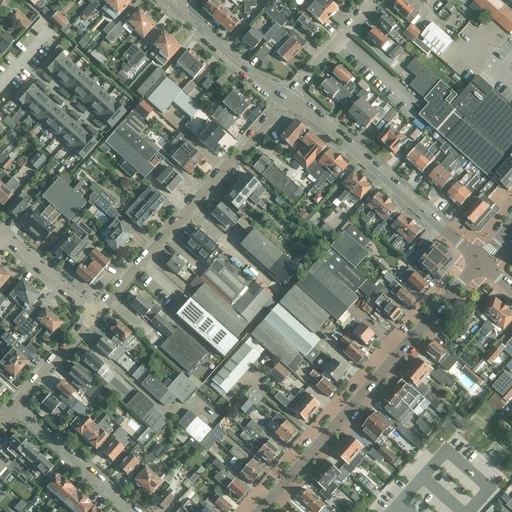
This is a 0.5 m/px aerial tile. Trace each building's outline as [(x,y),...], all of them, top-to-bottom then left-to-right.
[(96,0),(94,0),(85,11),(83,14),(87,18),(89,15),(90,15),(100,4),(96,0)] [(87,0),(90,3),(84,10),(85,11),(94,0),(87,0)] [(101,0),(100,2),(109,9),(117,0),(101,0)] [(127,0),(117,0),(109,9),(118,17),(131,3),(127,0)] [(211,0),(203,9),(212,18),(221,8),(212,0),(211,0)] [(326,0),(318,0),(315,4),(330,18),(337,9),(326,0)] [(411,24),(420,15),(403,0),(402,0),(394,9),(411,24)] [(511,13),(497,0),(472,0),(510,35),(511,32),(511,13)] [(252,50),(263,39),(267,43),(264,47),(271,39),(281,28),(293,15),(284,7),(279,13),(268,4),(262,11),(276,23),(265,35),(261,31),(259,34),(253,28),(242,41),(252,50)] [(330,18),(315,4),(307,12),(323,26),(330,18)] [(221,8),(212,18),(221,26),(230,16),(221,8)] [(125,24),(134,32),(147,17),(138,9),(125,24)] [(32,22),(18,10),(11,18),(24,31),(32,22)] [(51,13),(47,17),(56,25),(60,22),(51,13)] [(230,16),(221,26),(230,34),(239,24),(230,16)] [(379,24),(390,34),(390,35),(389,34),(388,35),(395,41),(396,39),(397,40),(400,36),(393,30),(397,26),(386,16),(379,24)] [(147,17),(134,32),(143,40),(156,25),(147,17)] [(312,38),(319,30),(305,18),(302,22),(296,17),(293,21),(312,38)] [(120,22),(115,18),(103,31),(108,35),(105,38),(105,39),(120,22)] [(120,22),(105,39),(111,44),(124,30),(124,26),(120,22)] [(422,36),(434,48),(433,49),(437,52),(438,51),(442,54),(453,41),(433,23),(422,36)] [(412,25),(408,30),(417,38),(421,33),(412,25)] [(280,44),(279,43),(287,33),(281,28),(271,39),(277,44),(278,43),(283,47),(282,48),(287,52),(289,50),(295,56),(306,44),(291,31),(280,44)] [(76,43),(80,37),(71,29),(67,35),(76,43)] [(382,50),(390,41),(376,29),(368,38),(382,50)] [(417,38),(408,30),(404,35),(413,43),(428,56),(431,51),(417,38)] [(7,32),(3,37),(10,43),(14,38),(7,32)] [(150,47),(154,50),(150,55),(155,59),(156,58),(172,40),(163,32),(150,47)] [(277,44),(271,39),(264,47),(270,52),(272,50),(276,54),(277,54),(288,64),(295,56),(289,50),(287,52),(282,48),(283,47),(278,43),(277,44)] [(172,40),(156,58),(160,61),(163,58),(167,62),(161,69),(159,67),(141,88),(139,86),(142,83),(137,78),(130,86),(143,98),(163,75),(166,78),(171,72),(168,69),(172,65),(168,62),(181,47),(172,40)] [(511,47),(506,42),(501,47),(511,56),(511,47)] [(122,57),(126,60),(122,65),(124,68),(116,76),(117,77),(141,50),(134,44),(122,57)] [(397,57),(404,49),(399,44),(392,53),(397,57)] [(57,49),(52,54),(57,59),(62,53),(57,49)] [(141,50),(117,77),(121,80),(132,68),(133,67),(135,68),(146,55),(141,50)] [(176,64),(177,64),(185,71),(197,58),(188,50),(176,64)] [(65,56),(60,61),(66,66),(71,61),(65,56)] [(197,58),(185,71),(190,76),(189,77),(192,80),(193,79),(206,65),(197,58)] [(442,81),(416,59),(408,69),(418,78),(411,86),(425,100),(435,89),(442,81)] [(73,63),(68,69),(74,74),(79,68),(73,63)] [(334,74),(346,85),(344,88),(351,94),(353,92),(355,90),(353,88),(356,85),(353,83),(356,80),(354,78),(341,66),(334,74)] [(217,81),(222,85),(232,73),(227,69),(217,81)] [(82,70),(77,76),(82,81),(87,75),(82,70)] [(461,79),(456,74),(452,78),(458,83),(461,79)] [(171,75),(168,78),(174,84),(177,81),(171,75)] [(511,120),(496,107),(504,99),(478,76),(472,83),(452,106),(511,158),(511,120)] [(90,78),(85,83),(91,88),(96,83),(90,78)] [(191,118),(199,109),(181,93),(166,79),(147,100),(162,114),(173,102),(191,118)] [(206,91),(213,83),(208,79),(201,86),(206,91)] [(334,80),(331,82),(329,80),(321,88),(333,99),(335,97),(347,108),(351,103),(354,100),(356,98),(351,94),(344,88),(341,85),(338,89),(337,88),(340,85),(334,80)] [(366,92),(370,87),(362,80),(358,85),(366,92)] [(197,87),(190,81),(182,91),(188,96),(197,87)] [(442,81),(435,89),(425,100),(430,104),(420,116),(432,126),(451,104),(458,96),(442,81)] [(98,85),(93,91),(99,95),(104,90),(98,85)] [(23,89),(19,94),(24,99),(29,93),(23,89)] [(363,90),(356,98),(354,100),(358,104),(349,114),(358,121),(371,106),(366,102),(368,99),(368,96),(367,94),(363,90)] [(234,91),(222,104),(211,117),(207,114),(204,118),(208,122),(212,118),(219,124),(242,98),(234,91)] [(107,92),(102,98),(107,103),(112,97),(107,92)] [(32,96),(27,101),(32,106),(37,101),(32,96)] [(242,98),(219,124),(227,132),(251,106),(242,98)] [(511,106),(504,99),(496,107),(511,120),(511,106)] [(115,100),(110,105),(116,110),(121,105),(115,100)] [(142,100),(134,110),(145,119),(153,110),(142,100)] [(40,103),(35,109),(41,113),(45,108),(40,103)] [(371,106),(358,121),(367,129),(376,119),(379,123),(393,107),(389,103),(383,109),(382,108),(378,108),(376,111),(371,106)] [(511,188),(511,158),(452,106),(451,104),(432,126),(442,136),(463,154),(472,162),(481,171),(485,174),(492,181),(500,187),(501,188),(503,186),(509,191),(511,188)] [(248,119),(252,122),(259,115),(258,114),(261,111),(258,108),(248,119)] [(379,138),(387,146),(399,133),(394,129),(396,127),(391,123),(399,114),(393,108),(383,120),(389,125),(387,128),(387,129),(379,138)] [(48,110),(43,116),(49,120),(54,115),(48,110)] [(128,117),(123,122),(105,143),(126,162),(122,168),(131,176),(136,171),(145,179),(154,169),(148,164),(158,153),(139,136),(148,127),(134,115),(131,119),(128,117)] [(56,117),(52,123),(57,128),(62,122),(56,117)] [(207,130),(198,140),(210,151),(211,150),(212,151),(214,151),(218,147),(218,145),(216,144),(223,136),(207,121),(203,126),(207,130)] [(296,121),(288,129),(299,138),(297,139),(307,148),(301,155),(311,163),(316,157),(317,157),(325,148),(296,121)] [(65,125),(60,130),(65,135),(70,129),(65,125)] [(299,138),(288,129),(280,139),(290,147),(297,139),(299,138)] [(422,133),(417,129),(410,137),(415,141),(422,133)] [(73,132),(68,137),(74,142),(79,137),(73,132)] [(399,133),(387,146),(395,153),(404,143),(405,144),(410,139),(405,135),(403,137),(399,133)] [(429,179),(435,184),(463,154),(442,136),(438,140),(444,145),(440,149),(445,154),(449,150),(452,153),(440,166),(429,179)] [(415,166),(433,146),(434,145),(427,138),(408,159),(415,166)] [(81,139),(76,144),(82,149),(87,144),(81,139)] [(203,159),(192,149),(187,145),(185,147),(183,145),(178,150),(196,167),(203,159)] [(0,156),(0,162),(2,164),(14,150),(10,146),(0,156)] [(433,146),(415,166),(423,173),(435,160),(434,159),(440,152),(438,150),(440,149),(436,146),(435,147),(433,146)] [(335,156),(329,151),(325,148),(317,157),(316,157),(311,163),(311,164),(306,170),(305,170),(318,181),(327,171),(339,158),(335,155),(335,156)] [(189,175),(196,167),(178,150),(171,158),(189,175)] [(27,162),(37,171),(47,160),(38,152),(27,162)] [(311,164),(311,163),(301,155),(298,152),(293,158),(306,170),(311,164)] [(165,159),(159,154),(155,158),(161,163),(165,159)] [(463,154),(435,184),(442,190),(453,178),(456,181),(465,171),(465,170),(472,162),(463,154)] [(253,167),(288,199),(295,204),(305,193),(263,156),(253,167)] [(8,157),(0,166),(5,170),(13,161),(8,157)] [(342,161),(339,158),(327,171),(318,181),(313,187),(317,191),(326,181),(331,185),(347,167),(342,162),(342,161)] [(448,196),(454,201),(481,171),(472,162),(465,170),(470,174),(469,176),(468,175),(460,183),(459,183),(448,196)] [(168,168),(156,181),(171,195),(183,181),(168,168)] [(481,171),(454,201),(461,207),(472,194),(473,195),(476,191),(473,188),(480,180),(485,174),(481,171)] [(0,192),(12,179),(4,172),(0,175),(0,192)] [(342,185),(347,189),(337,200),(341,203),(351,193),(363,179),(360,176),(359,177),(353,172),(342,185)] [(247,175),(240,183),(251,193),(255,189),(257,191),(261,187),(247,175)] [(24,187),(28,182),(24,178),(16,187),(21,192),(25,188),(24,187)] [(12,179),(0,192),(0,203),(3,207),(16,192),(13,189),(10,192),(5,188),(12,179)] [(363,179),(351,193),(360,201),(371,188),(365,183),(366,182),(363,179)] [(24,226),(34,234),(72,191),(59,180),(43,197),(51,205),(40,217),(36,213),(24,226)] [(463,214),(470,220),(489,199),(500,187),(492,181),(479,195),(481,196),(478,199),(477,198),(463,214)] [(251,193),(240,183),(232,191),(244,201),(248,198),(250,199),(257,206),(261,201),(251,193)] [(139,198),(137,201),(152,215),(165,202),(149,187),(144,193),(146,195),(141,200),(139,198)] [(38,190),(32,196),(38,200),(43,195),(38,190)] [(72,191),(34,234),(43,243),(54,230),(50,225),(61,213),(70,221),(86,204),(72,191)] [(98,197),(104,202),(110,208),(116,202),(104,191),(98,197)] [(244,201),(232,191),(225,199),(239,212),(243,207),(241,205),(244,201)] [(32,201),(28,198),(23,193),(7,211),(16,219),(32,201)] [(371,220),(376,214),(387,201),(384,198),(378,193),(369,204),(365,201),(361,206),(367,206),(372,210),(366,216),(371,220)] [(489,199),(470,220),(478,227),(492,211),(491,210),(496,205),(489,199)] [(140,229),(152,215),(137,201),(125,215),(140,229)] [(391,204),(387,201),(376,214),(384,221),(380,225),(379,224),(374,230),(379,235),(388,224),(385,222),(396,209),(391,204)] [(110,209),(103,202),(99,207),(106,214),(110,209)] [(225,228),(229,224),(233,228),(235,226),(237,224),(249,234),(240,245),(285,285),(299,269),(298,268),(292,262),(291,263),(237,214),(234,217),(220,204),(211,215),(225,228)] [(89,212),(93,215),(98,209),(94,206),(89,212)] [(300,215),(299,217),(313,230),(318,224),(315,221),(320,216),(314,211),(309,216),(308,215),(300,215)] [(391,227),(397,232),(388,241),(392,245),(412,222),(409,219),(408,220),(402,215),(391,227)] [(70,250),(79,240),(81,242),(87,235),(91,239),(95,235),(84,225),(88,221),(83,217),(76,225),(77,226),(73,230),(77,233),(74,236),(65,245),(60,241),(51,251),(59,258),(68,248),(70,250)] [(118,221),(109,231),(125,245),(134,235),(118,221)] [(415,225),(412,222),(392,245),(396,248),(404,238),(410,243),(421,231),(415,226),(415,225)] [(319,232),(330,241),(337,233),(326,224),(319,232)] [(351,225),(344,232),(363,250),(370,242),(351,225)] [(204,263),(217,248),(198,230),(184,245),(204,263)] [(125,245),(109,231),(104,237),(107,240),(104,243),(116,255),(125,245)] [(275,231),(273,234),(284,244),(286,241),(275,231)] [(363,250),(344,232),(331,246),(356,268),(368,254),(363,250)] [(87,235),(81,242),(67,257),(79,267),(84,262),(94,251),(98,246),(91,239),(87,235)] [(433,276),(450,256),(435,243),(418,263),(433,276)] [(392,303),(385,297),(390,291),(380,284),(376,288),(355,269),(356,268),(331,246),(296,285),(324,310),(324,311),(328,314),(329,314),(337,322),(358,299),(353,294),(358,289),(368,298),(376,289),(377,289),(374,292),(380,298),(376,303),(379,306),(375,310),(381,316),(384,312),(394,321),(401,313),(391,304),(392,303)] [(287,257),(292,262),(298,268),(307,258),(300,252),(300,253),(295,248),(287,257)] [(307,248),(302,253),(309,259),(313,254),(307,248)] [(94,251),(84,262),(99,275),(109,264),(94,251)] [(232,302),(251,282),(222,254),(203,275),(232,302)] [(184,273),(188,268),(174,256),(166,266),(176,274),(180,269),(184,273)] [(84,262),(79,267),(74,273),(89,286),(99,275),(84,262)] [(420,292),(427,284),(409,268),(406,272),(411,277),(407,281),(420,292)] [(0,287),(10,277),(2,269),(0,271),(0,297),(2,295),(0,294),(0,287)] [(414,299),(398,285),(393,281),(395,279),(388,273),(384,278),(390,284),(388,286),(394,290),(391,293),(407,306),(414,299)] [(23,281),(9,296),(6,299),(2,295),(0,297),(0,306),(3,303),(8,307),(13,300),(17,304),(32,288),(23,281)] [(192,297),(218,320),(241,342),(247,336),(249,338),(251,334),(287,366),(300,351),(306,356),(319,341),(278,305),(278,304),(272,298),(255,282),(232,308),(204,283),(192,297)] [(314,334),(326,320),(329,317),(295,286),(280,303),(314,334)] [(32,288),(17,304),(24,311),(13,322),(17,326),(16,327),(16,329),(17,330),(32,314),(27,309),(40,295),(32,288)] [(132,305),(149,320),(169,338),(161,347),(189,373),(207,353),(179,327),(175,331),(158,315),(162,310),(155,304),(153,306),(146,300),(144,302),(139,297),(132,305)] [(238,342),(214,320),(190,299),(176,315),(224,358),(238,342)] [(497,300),(491,306),(486,302),(477,312),(482,317),(485,313),(495,321),(506,308),(497,300)] [(46,308),(35,320),(32,317),(33,315),(32,314),(17,330),(18,330),(19,329),(28,336),(36,327),(39,325),(43,328),(50,320),(54,316),(46,308)] [(511,320),(511,313),(506,308),(495,321),(491,326),(495,329),(499,333),(503,329),(504,329),(511,320)] [(54,316),(50,320),(43,328),(47,332),(41,339),(45,342),(51,336),(63,323),(54,316)] [(119,321),(115,325),(112,326),(110,328),(110,330),(116,335),(112,340),(122,349),(126,344),(124,343),(132,333),(119,321)] [(487,338),(491,333),(495,329),(491,326),(487,322),(483,327),(479,331),(487,338)] [(352,334),(369,348),(378,339),(361,324),(352,334)] [(17,351),(12,347),(17,341),(12,337),(13,335),(11,333),(10,335),(6,332),(0,338),(8,345),(1,353),(9,360),(21,371),(28,363),(16,352),(17,351)] [(104,337),(103,338),(101,337),(99,340),(99,342),(96,346),(108,358),(114,361),(121,353),(129,360),(131,357),(123,350),(122,349),(112,340),(110,342),(104,337)] [(357,364),(364,355),(359,350),(344,337),(340,341),(348,348),(344,353),(351,359),(357,364)] [(441,365),(449,357),(452,359),(455,356),(449,351),(447,353),(435,342),(426,352),(441,365)] [(499,342),(484,359),(473,371),(477,375),(483,368),(483,369),(488,363),(491,365),(506,348),(499,342)] [(38,352),(29,344),(25,349),(33,357),(38,352)] [(227,392),(259,357),(244,344),(212,380),(227,392)] [(81,360),(82,361),(101,378),(109,369),(89,351),(81,360)] [(307,369),(311,364),(304,358),(300,363),(307,369)] [(420,359),(414,366),(426,377),(429,374),(444,387),(446,384),(452,389),(457,384),(439,369),(436,372),(427,364),(426,365),(420,359)] [(0,366),(14,379),(21,371),(9,360),(6,364),(3,361),(0,363),(0,366)] [(323,372),(324,372),(323,373),(331,380),(332,379),(336,382),(345,371),(333,360),(323,372)] [(278,363),(269,373),(281,384),(290,374),(278,363)] [(137,379),(146,369),(141,365),(132,375),(137,379)] [(426,377),(414,366),(406,374),(413,380),(412,380),(414,382),(411,386),(424,398),(430,390),(425,386),(425,385),(422,382),(426,377)] [(466,366),(462,370),(480,386),(484,382),(466,366)] [(100,387),(99,387),(75,367),(67,376),(73,382),(72,383),(88,398),(89,397),(90,398),(100,387)] [(331,380),(323,373),(320,376),(314,371),(310,375),(319,384),(316,387),(328,398),(336,390),(328,383),(331,380)] [(511,386),(511,377),(506,372),(492,387),(503,397),(511,386)] [(167,390),(169,391),(180,402),(178,405),(180,407),(182,404),(184,405),(198,389),(187,380),(181,374),(167,390)] [(160,401),(169,391),(167,390),(151,375),(141,385),(160,401)] [(191,375),(187,380),(198,389),(202,384),(191,375)] [(71,396),(75,391),(63,381),(55,389),(71,403),(75,399),(71,396)] [(458,386),(471,397),(473,394),(461,383),(458,386)] [(398,384),(391,392),(415,412),(423,403),(426,400),(424,398),(411,386),(409,384),(404,389),(398,384)] [(287,398),(291,393),(283,386),(279,391),(287,398)] [(250,388),(243,396),(253,404),(256,407),(264,397),(254,388),(250,388)] [(303,391),(296,399),(313,414),(319,407),(313,401),(314,401),(303,391)] [(313,414),(296,399),(292,403),(279,392),(273,398),(283,406),(285,405),(299,417),(300,416),(306,422),(313,414)] [(415,412),(391,392),(384,399),(390,404),(385,410),(403,426),(415,412)] [(63,411),(67,406),(62,401),(60,404),(50,395),(40,406),(50,415),(58,406),(63,411)] [(253,404),(243,396),(235,405),(245,414),(253,404)] [(442,403),(435,398),(430,404),(436,409),(442,403)] [(147,399),(134,413),(142,421),(155,406),(147,399)] [(81,418),(88,410),(78,401),(67,414),(70,417),(74,412),(81,418)] [(377,414),(371,420),(385,433),(389,429),(393,432),(396,429),(405,436),(409,431),(403,426),(385,410),(396,420),(393,424),(381,413),(378,416),(377,414)] [(190,411),(178,424),(186,431),(185,432),(199,444),(212,430),(190,411)] [(298,431),(278,413),(272,420),(292,438),(298,431)] [(93,424),(83,435),(90,442),(109,420),(111,418),(107,415),(97,427),(93,424)] [(83,435),(93,424),(86,417),(81,423),(77,419),(71,425),(75,428),(74,429),(82,436),(83,435)] [(457,418),(454,422),(462,430),(466,426),(457,418)] [(109,420),(90,442),(97,449),(108,437),(104,433),(113,423),(109,420)] [(263,439),(260,436),(264,431),(252,420),(246,427),(252,432),(249,435),(247,434),(275,458),(281,451),(269,440),(266,444),(262,441),(263,439)] [(292,438),(272,420),(271,421),(272,421),(268,426),(272,430),(273,428),(277,432),(274,434),(286,445),(292,438)] [(385,433),(371,420),(365,427),(367,429),(364,432),(381,446),(376,451),(383,457),(391,464),(397,458),(386,449),(388,446),(384,443),(389,437),(385,433)] [(209,436),(216,442),(218,444),(227,434),(221,429),(225,425),(221,422),(217,426),(209,436)] [(103,454),(107,457),(107,459),(109,461),(111,461),(112,462),(114,459),(117,461),(125,452),(122,450),(124,449),(119,444),(127,434),(120,428),(113,436),(116,439),(103,454)] [(182,430),(176,438),(180,441),(186,434),(182,430)] [(15,452),(19,456),(28,445),(16,434),(8,443),(11,446),(7,450),(13,455),(15,452)] [(275,458),(247,434),(243,439),(250,446),(254,449),(256,448),(259,451),(257,454),(268,465),(275,458)] [(216,442),(209,436),(200,445),(208,452),(216,442)] [(351,436),(344,445),(356,456),(360,451),(364,454),(367,451),(351,436)] [(146,438),(140,445),(144,448),(150,442),(146,438)] [(200,446),(191,438),(187,444),(191,447),(192,446),(197,450),(200,446)] [(417,438),(413,443),(417,446),(421,442),(417,438)] [(140,445),(136,441),(133,444),(141,451),(143,448),(140,445)] [(41,456),(28,445),(19,456),(16,458),(26,466),(29,462),(33,465),(41,456)] [(356,456),(344,445),(336,453),(352,467),(355,464),(356,465),(361,460),(356,456)] [(248,463),(246,461),(248,458),(234,446),(229,453),(237,460),(238,460),(257,477),(263,470),(252,460),(248,463)] [(118,467),(122,471),(122,473),(124,474),(126,474),(127,475),(141,459),(136,455),(139,452),(135,449),(118,467)] [(380,455),(373,449),(369,453),(376,460),(380,455)] [(157,459),(151,454),(144,462),(149,467),(157,459)] [(41,456),(33,465),(32,467),(35,469),(32,472),(37,477),(41,473),(46,477),(54,467),(41,456)] [(226,467),(216,459),(212,464),(222,472),(226,467)] [(257,477),(238,460),(237,460),(233,465),(237,469),(238,467),(242,471),(239,474),(251,484),(257,477)] [(329,462),(321,471),(334,482),(338,477),(343,483),(351,474),(343,467),(339,471),(329,462)] [(22,473),(12,463),(7,469),(17,478),(22,473)] [(134,480),(142,488),(154,475),(146,467),(134,480)] [(186,478),(175,468),(164,481),(170,487),(156,503),(164,510),(174,499),(170,496),(186,478)] [(334,482),(321,471),(314,479),(330,493),(333,489),(330,486),(334,482)] [(200,476),(196,472),(188,481),(192,485),(200,476)] [(227,482),(221,477),(218,473),(214,478),(239,500),(246,491),(234,481),(230,486),(227,483),(227,482)] [(154,475),(142,488),(151,495),(163,482),(154,475)] [(368,490),(372,485),(362,475),(357,480),(368,490)] [(47,489),(55,496),(68,483),(62,478),(61,479),(58,476),(47,489)] [(68,483),(55,496),(64,504),(75,492),(72,489),(73,488),(68,483)] [(189,489),(196,496),(199,492),(192,486),(189,489)] [(225,494),(217,487),(213,492),(216,494),(210,500),(208,498),(205,501),(217,511),(221,511),(228,511),(232,508),(222,498),(225,494)] [(322,510),(326,505),(309,490),(301,499),(315,511),(316,511),(320,508),(322,510)] [(343,502),(349,496),(344,491),(339,498),(343,502)] [(75,492),(64,504),(72,511),(84,498),(79,493),(78,494),(75,492)] [(351,497),(357,503),(361,499),(354,493),(351,497)] [(84,498),(72,511),(87,511),(92,507),(89,504),(90,503),(84,498)] [(188,498),(176,511),(217,511),(205,501),(204,503),(205,503),(201,508),(203,510),(203,511),(188,498)] [(16,508),(20,511),(27,503),(22,500),(16,508)]
